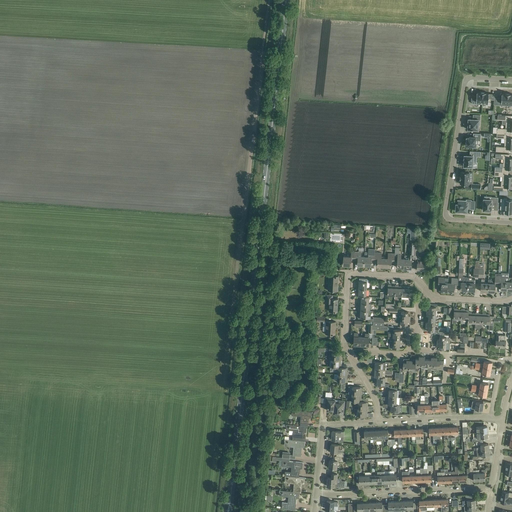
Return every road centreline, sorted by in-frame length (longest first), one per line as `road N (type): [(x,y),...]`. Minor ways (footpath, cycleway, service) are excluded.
road 1 (primary): [(285,0),(232,478)]
road 2 (track): [(269,0),(225,392)]
road 3 (residential): [(511,222),(452,219),(445,210),(465,78),(511,79)]
road 4 (residential): [(316,492),(491,489)]
road 5 (residential): [(377,421),(377,402),(346,348),(350,275)]
road 6 (residential): [(316,492),(322,425),(377,421)]
